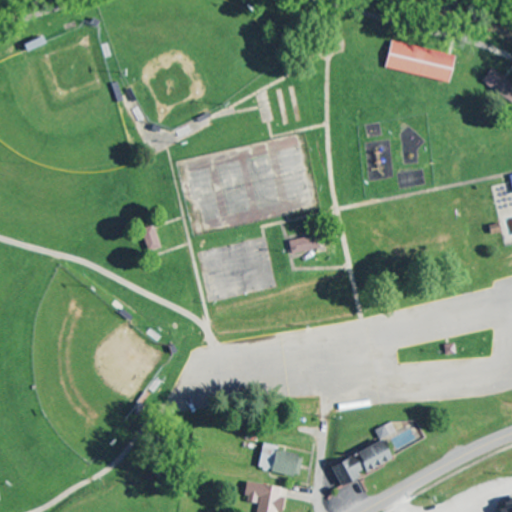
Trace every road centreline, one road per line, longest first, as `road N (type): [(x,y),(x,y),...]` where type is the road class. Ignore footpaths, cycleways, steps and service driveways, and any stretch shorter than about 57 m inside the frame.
road 1 (residential): [(318,511),(334,342)]
road 2 (tertiary): [(365,511),(511,435)]
